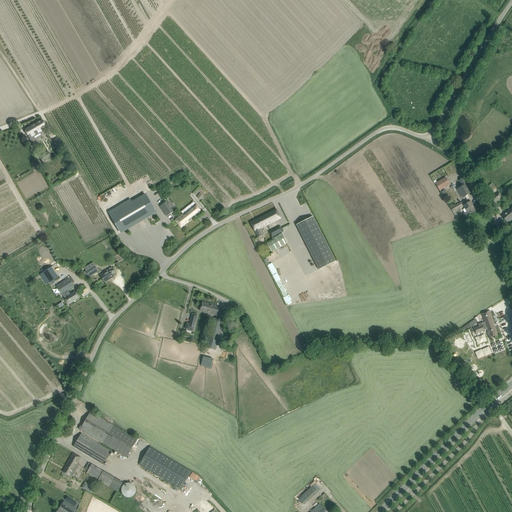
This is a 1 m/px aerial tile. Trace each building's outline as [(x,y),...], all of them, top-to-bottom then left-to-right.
[(25,130),(32,142),(42,136),(45,134),(42,129),(46,126),(43,120),(25,130)] [(61,144),(57,138),(53,141),(56,147),(61,144)] [(42,155),(41,155),(43,160),(51,156),(48,151),(42,155)] [(177,191),(159,161),(142,171),(160,201),(177,191)] [(435,184),(439,191),(450,184),(446,177),(435,184)] [(463,186),(457,189),(463,198),(465,197),(466,196),(467,195),(471,193),(466,184),(463,179),(459,181),(463,186)] [(490,198),(493,203),(502,197),(498,192),(490,198)] [(132,202),(110,215),(121,234),(146,219),(156,213),(145,194),(135,200),(132,202)] [(463,205),(467,212),(468,215),(476,211),(471,201),(463,205)] [(460,202),(450,208),(453,212),(455,211),(455,210),(462,206),(460,202)] [(176,219),(182,227),(201,211),(195,204),(176,219)] [(511,208),(502,217),(508,223),(511,219),(511,208)] [(281,219),(279,214),(276,209),(250,223),(253,227),(258,237),(262,235),(259,229),(263,227),(281,219)] [(159,215),(149,222),(158,234),(168,228),(159,215)] [(312,217),(296,225),(319,270),(335,262),(312,217)] [(269,232),(272,238),(283,232),(280,227),(269,232)] [(274,240),(267,244),(272,252),(287,243),(282,233),(273,238),(274,240)] [(86,270),(90,277),(98,271),(94,265),(86,270)] [(40,275),(47,285),(59,277),(51,267),(40,275)] [(101,275),(105,282),(114,277),(112,274),(115,272),(112,267),(108,269),(109,271),(101,275)] [(69,278),(56,286),(62,295),(62,294),(69,305),(79,298),(75,291),(70,294),(68,291),(74,287),(69,278)] [(202,302),(200,310),(221,316),(223,307),(202,302)] [(490,311),(481,314),(484,322),(482,323),(478,324),(479,326),(474,328),(476,334),(485,330),(484,330),(487,329),(488,332),(487,332),(489,338),(497,335),(493,324),(495,324),(490,311)] [(197,315),(193,314),(190,324),(187,323),(186,329),(193,330),(197,315)] [(207,348),(216,350),(223,320),(214,318),(207,348)] [(474,336),(476,341),(487,337),(485,332),(474,336)] [(483,346),(487,354),(494,351),(491,343),(489,343),(487,339),(483,341),(485,345),(483,346)] [(80,430),(84,432),(127,458),(137,440),(91,412),(80,430)] [(73,447),(104,465),(111,452),(80,434),(73,447)] [(150,447),(139,464),(181,489),(192,472),(150,447)] [(77,464),(81,458),(73,453),(66,465),(67,466),(63,472),(71,477),(78,465),(77,464)] [(86,474),(98,481),(104,471),(92,464),(91,465),(89,463),(85,469),(88,471),(86,474)] [(121,491),(122,493),(123,494),(123,495),(124,496),(125,496),(126,497),(127,498),(128,498),(129,498),(131,497),(132,497),(133,497),(134,496),(134,495),(135,494),(136,493),(136,492),(136,491),(136,490),(136,489),(136,488),(135,487),(135,486),(133,485),(132,484),(131,483),(130,483),(128,483),(127,483),(126,484),(124,485),(123,485),(123,486),(122,487),(122,489),(121,490),(121,491)] [(83,488),(91,493),(94,487),(89,484),(87,488),(84,486),(83,488)] [(302,495),(308,502),(320,491),(314,485),(302,495)]
